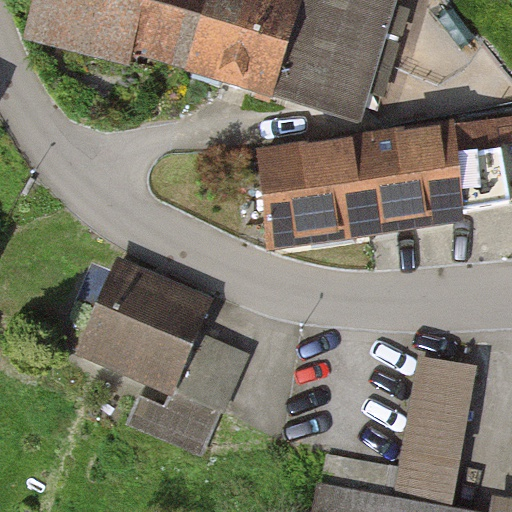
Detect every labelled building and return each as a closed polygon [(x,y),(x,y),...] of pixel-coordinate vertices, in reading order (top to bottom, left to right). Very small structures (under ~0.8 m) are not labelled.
[(55,0),(44,40),(194,84),(218,0),(55,0)] [(313,0),(309,15),(255,0),(218,0),(194,84),(364,133),(402,0),(313,0)] [(463,127),(255,160),(270,255),(478,221),(463,127)] [(129,275),(94,362),(233,417),(255,363),(208,344),(221,312),(129,275)] [(511,511),(511,510),(506,510),(505,511),(463,511),(485,378),(428,369),(411,479),(335,467),(327,511),(511,511)]
